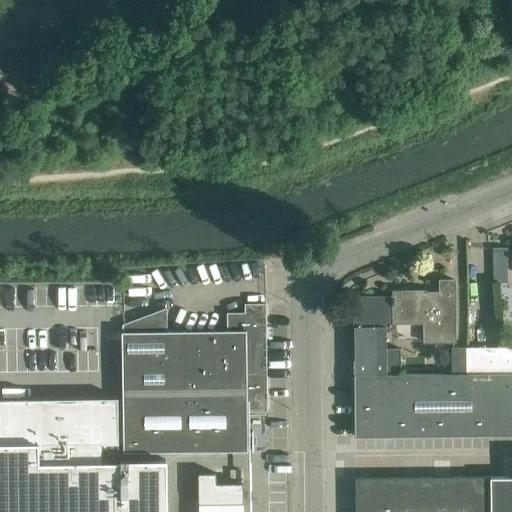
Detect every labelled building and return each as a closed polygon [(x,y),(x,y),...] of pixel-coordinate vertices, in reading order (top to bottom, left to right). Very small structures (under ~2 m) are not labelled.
[(507,252),(492,252),(493,267),(507,266),(507,252)] [(366,303),(353,303),(353,311),(354,326),(386,325),(393,325),(393,322),(424,322),(424,341),(455,341),(454,279),(439,279),(440,292),(426,292),(426,290),(392,290),(392,296),(366,296),(366,303)] [(166,307),(122,324),(122,331),(122,412),(246,410),(266,410),(265,303),(244,303),(244,312),(226,312),(227,330),(166,331),(166,307)] [(386,325),(354,326),(354,374),(400,374),(400,347),(386,347),(386,325)] [(511,346),(466,347),(466,373),(511,372),(511,346)] [(466,347),(451,347),(451,373),(466,373),(466,347)] [(400,374),(354,374),(355,436),(372,436),(511,434),(511,372),(466,373),(451,373),(400,374)] [(0,511),(163,511),(164,459),(116,459),(116,396),(0,396),(0,511)] [(123,452),(247,450),(246,410),(122,412),(123,452)] [(216,472),(198,473),(199,503),(243,502),(243,482),(216,483),(216,472)] [(370,477),(355,477),(355,511),(490,511),(490,477),(490,476),(370,477)] [(511,511),(511,476),(490,477),(490,511),(511,511)]
